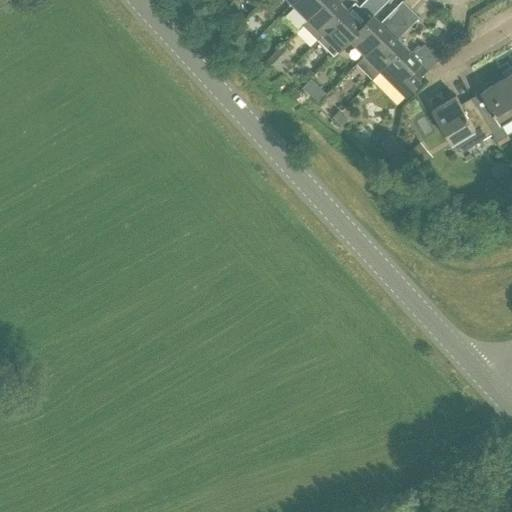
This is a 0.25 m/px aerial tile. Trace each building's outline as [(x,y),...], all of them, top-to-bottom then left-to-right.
[(308,18),(325,0),(294,0),(292,2),(289,6),(292,8),(295,5),(308,18)] [(321,37),(349,8),(342,2),(343,0),(325,0),(308,18),(321,31),(318,34),(321,37)] [(349,38),(375,15),(389,0),(365,0),(359,7),(363,11),(358,18),(349,8),(321,37),(318,40),(334,56),(339,49),(350,39),(349,38)] [(365,54),(411,8),(403,0),(382,22),(375,15),(349,38),(350,39),(365,54)] [(382,70),(406,45),(398,38),(420,17),(411,8),(365,54),(366,54),(357,63),(373,79),(382,70)] [(406,45),(382,70),(406,94),(422,78),(422,77),(440,59),(425,44),(414,54),(406,45)] [(313,75),(308,71),(304,76),(308,80),(313,75)] [(511,74),(502,80),(511,96),(511,74)] [(507,130),(511,127),(511,96),(502,80),(483,92),(483,91),(474,96),(483,112),(482,113),(493,131),(491,133),(499,147),(511,139),(507,130)] [(483,112),(474,96),(471,98),(475,104),(466,110),(457,95),(434,108),(447,131),(444,133),(453,149),(463,152),(482,139),(491,133),(493,131),(482,113),(483,112)] [(343,126),(349,119),(339,110),(333,117),(343,126)] [(420,144),(411,151),(423,166),(431,159),(420,144)] [(505,163),(496,164),(491,173),(496,181),(506,181),(510,172),(505,163)]
